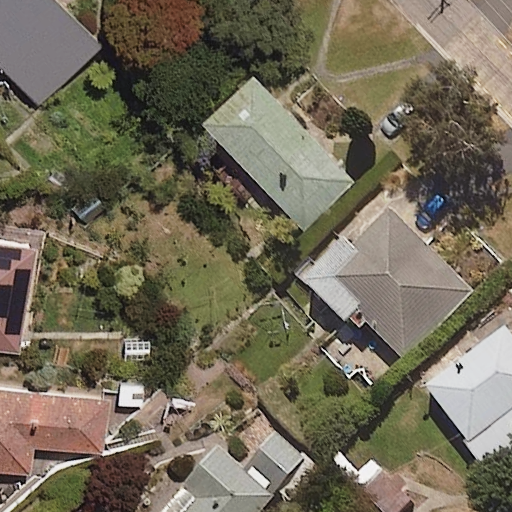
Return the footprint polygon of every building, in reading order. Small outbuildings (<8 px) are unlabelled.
[(0,0),(0,64),(12,76),(38,49),(78,87),(138,25),(111,0),(0,0)] [(349,226),(401,172),(290,68),(238,122),(349,226)] [(511,268),(425,189),(355,264),(443,344),(511,269),(511,268)] [(0,245),(0,346),(12,347),(15,302),(20,247),(0,245)] [(511,343),(462,379),(511,447),(511,343)] [(0,465),(27,469),(30,442),(100,450),(107,391),(0,378),(0,465)] [(268,511),(269,511),(304,473),(275,445),(239,483),(221,466),(177,511),(268,511)] [(408,511),(411,509),(378,477),(350,507),(355,511),(408,511)]
